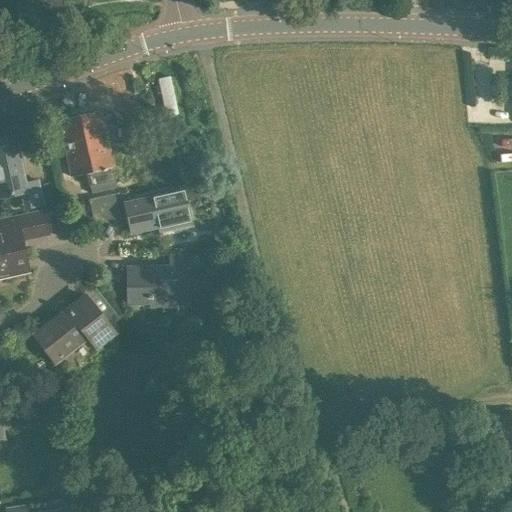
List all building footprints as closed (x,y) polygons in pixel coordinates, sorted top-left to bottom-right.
[(100,112),(58,122),(70,177),(85,173),(88,186),(89,186),(91,194),(116,188),(111,167),(112,167),(104,133),(113,131),(109,112),(100,113),(100,112)] [(170,133),(179,131),(177,119),(167,121),(170,133)] [(0,197),(21,193),(25,210),(43,206),(38,181),(24,184),(14,135),(0,137),(0,197)] [(124,203),(131,233),(158,226),(159,232),(191,225),(183,190),(124,203)] [(119,216),(114,194),(88,200),(93,222),(119,216)] [(82,204),(68,208),(74,232),(88,229),(82,204)] [(0,231),(0,277),(28,272),(21,241),(47,235),(42,210),(0,219),(0,228),(1,231),(0,231)] [(127,299),(148,298),(149,305),(187,304),(187,268),(190,268),(190,254),(168,255),(168,268),(127,268),(127,299)] [(33,335),(55,363),(87,337),(95,348),(113,333),(84,296),(33,335)] [(511,413),(498,416),(510,481),(511,480),(511,413)]
